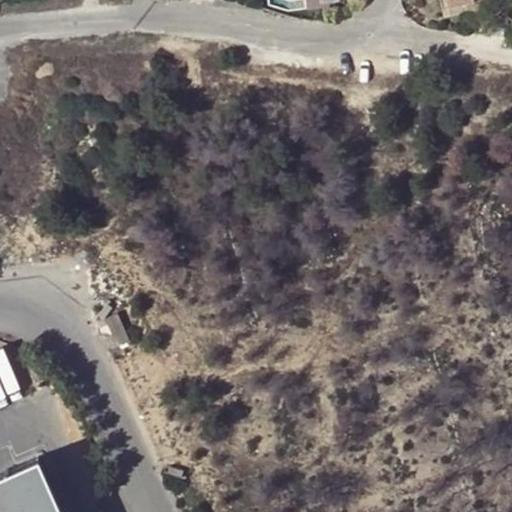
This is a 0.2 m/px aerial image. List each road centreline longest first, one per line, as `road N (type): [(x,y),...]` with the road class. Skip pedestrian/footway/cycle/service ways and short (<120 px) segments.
road 1 (unclassified): [(0,29),(160,18),(391,44)]
road 2 (unclassified): [(0,310),(50,332),(83,364),(153,511)]
road 3 (unclassified): [(391,44),(511,59)]
